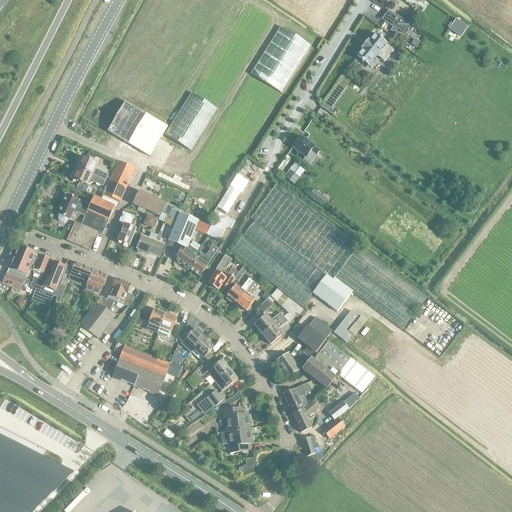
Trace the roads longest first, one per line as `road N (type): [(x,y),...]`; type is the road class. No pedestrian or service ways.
road 1 (residential): [(5,224),(170,295),(231,337),(281,426),(284,473),(264,511)]
road 2 (secondary): [(234,511),(14,372)]
road 3 (tertiary): [(5,224),(117,0)]
road 4 (primary): [(0,134),(68,0)]
